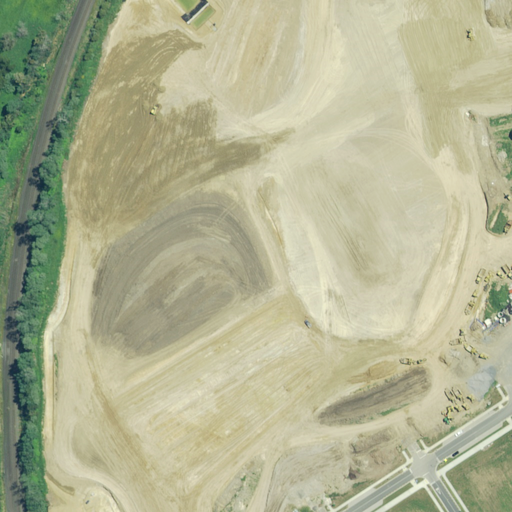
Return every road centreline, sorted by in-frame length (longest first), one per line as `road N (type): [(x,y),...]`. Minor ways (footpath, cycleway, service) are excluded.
road 1 (unknown): [(477,113),(97,380),(92,407),(133,482),(147,490),(167,489),(274,420)]
road 2 (unknown): [(320,511),(274,420),(123,192),(112,151),(143,82),(264,0)]
road 3 (unknown): [(464,0),(138,215)]
road 4 (unknown): [(290,245),(425,465)]
road 5 (unknown): [(509,385),(387,177)]
road 6 (unknown): [(424,26),(511,169)]
